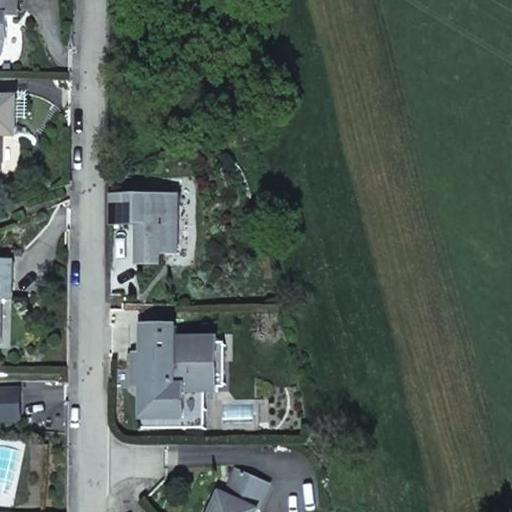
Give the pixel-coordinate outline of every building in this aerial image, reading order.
[(8,29),(8,20),(10,20),(10,18),(20,18),(20,0),(0,0),(0,56),(4,56),(10,41),(10,29),(8,29)] [(0,96),(0,167),(3,168),(4,142),(0,142),(0,135),(15,135),(16,97),(0,96)] [(180,198),(111,198),(111,226),(145,226),(144,237),(140,237),(140,265),(162,265),(162,256),(180,256),(180,198)] [(0,299),(13,299),(14,262),(0,261),(0,343),(2,344),(2,320),(0,320),(0,299)] [(187,392),(219,392),(219,340),(177,340),(177,327),(143,327),(143,356),(136,356),(136,388),(143,388),(143,420),(187,419),(187,392)] [(0,417),(16,417),(16,389),(0,389),(0,417)] [(260,511),(271,485),(236,470),(226,495),(221,493),(212,511),(253,511),(255,509),(260,511)]
